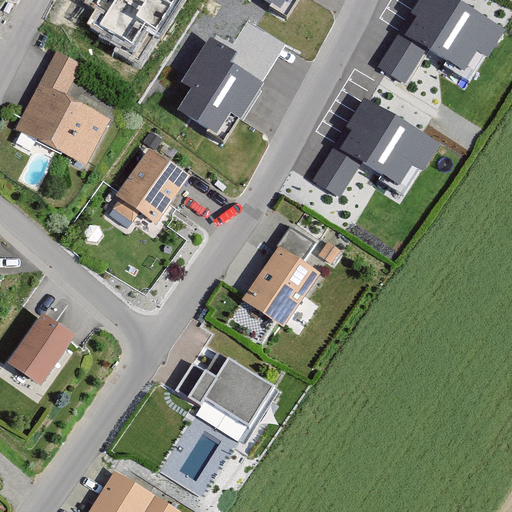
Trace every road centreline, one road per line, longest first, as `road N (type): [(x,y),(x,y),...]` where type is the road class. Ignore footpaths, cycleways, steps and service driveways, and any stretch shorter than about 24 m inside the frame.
road 1 (residential): [(158,346),(264,195),(360,0)]
road 2 (residential): [(158,346),(0,212)]
road 3 (residential): [(158,346),(38,511)]
